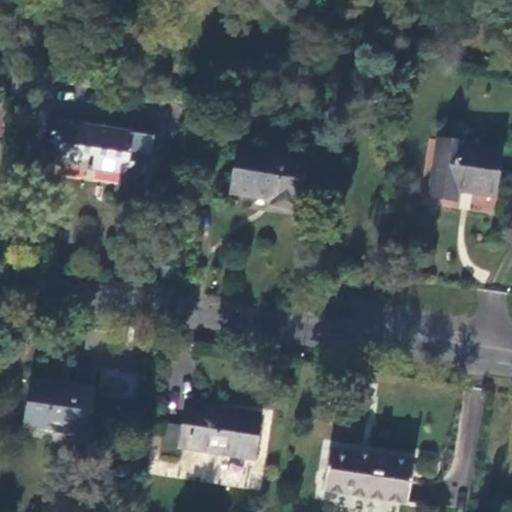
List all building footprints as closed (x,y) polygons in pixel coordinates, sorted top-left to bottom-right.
[(118,194),(143,199),(151,153),(128,149),(130,134),(54,121),(50,140),(60,142),(57,164),(120,175),(118,194)] [(492,198),(499,150),(436,140),(428,196),(454,200),(455,191),(492,198)] [(239,150),(232,192),(272,198),(271,202),(293,207),(301,160),(239,150)] [(84,437),(92,390),(31,380),(23,427),(84,437)] [(186,404),(182,426),(188,428),(192,405),(186,404)] [(252,460),(259,415),(192,405),(188,428),(182,426),(165,424),(159,454),(177,457),(179,448),(252,460)] [(322,492),(404,506),(411,462),(329,448),(322,492)]
